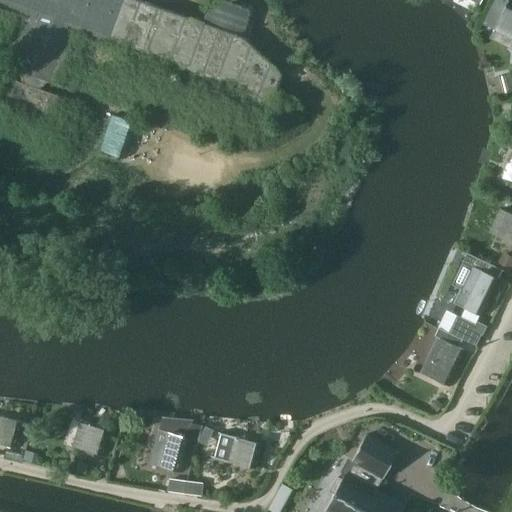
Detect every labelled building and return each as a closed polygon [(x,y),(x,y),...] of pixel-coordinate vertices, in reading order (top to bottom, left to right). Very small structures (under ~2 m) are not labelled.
[(20,74),(21,84),(2,78),(0,83),(0,104),(50,122),(59,97),(41,91),(48,83),(53,71),(64,39),(68,27),(243,91),(240,99),(268,110),(273,97),(291,103),(296,108),(299,114),(298,120),(301,121),(303,116),(303,111),(302,106),(298,101),(293,97),(275,91),(280,76),(247,44),(242,39),(248,15),(247,13),(246,11),(243,9),(219,1),(217,1),(215,1),(213,3),(201,20),(198,24),(195,23),(134,1),(131,0),(0,0),(0,3),(41,18),(37,29),(25,60),(0,50),(0,55),(23,64),(20,74)] [(215,0),(213,3),(215,1),(217,1),(219,1),(243,9),(246,11),(247,13),(248,15),(242,39),(247,44),(254,19),(255,14),(255,12),(255,11),(254,10),(253,9),(252,8),(251,8),(229,0),(215,0)] [(511,3),(508,2),(494,30),(511,39),(511,3)] [(511,79),(510,74),(495,78),(500,98),(511,95),(511,79)] [(129,123),(112,118),(101,152),(118,158),(129,123)] [(269,187),(267,186),(262,187),(258,188),(256,189),(253,191),(251,194),(248,198),(247,201),(247,205),(240,206),(241,210),(251,208),(251,206),(251,204),(252,201),(254,198),(255,196),(257,194),(259,192),(261,191),(263,191),(266,191),(269,191),(272,192),(275,194),(276,195),(278,197),(288,191),(285,187),(279,191),(276,189),(272,187),(269,187)] [(259,196),(260,195),(259,192),(257,194),(255,196),(254,198),(252,201),(251,204),(251,206),(251,208),(241,210),(241,212),(243,212),(252,210),(253,212),(254,214),(257,217),(259,218),(261,219),(263,219),(266,220),(268,220),(271,219),(273,218),(275,217),(277,215),(278,213),(279,211),(280,208),(280,204),(280,202),(279,199),(287,194),(289,193),(288,191),(278,197),(276,195),(275,194),(272,192),(269,191),(266,191),(263,191),(264,194),(267,194),(268,194),(271,195),(272,196),(274,198),(275,199),(276,201),(277,203),(277,205),(277,208),(276,210),(275,212),(273,214),(271,215),(269,216),(267,216),(264,216),(261,216),(259,215),(258,213),(256,212),(256,210),(255,208),(254,206),(254,203),(255,201),(256,199),(257,198),(259,196)] [(252,210),(243,212),(244,215),(246,218),(249,221),(252,224),(258,227),(262,227),(267,227),(272,226),(277,224),(281,221),(285,217),(287,213),(289,208),(289,203),(288,198),(287,194),(279,199),(280,202),(280,204),(280,208),(279,211),(278,213),(277,215),(275,217),(273,218),(271,219),(268,220),(266,220),(263,219),(261,219),(259,218),(257,217),(254,214),(253,212),(252,210)] [(511,214),(503,210),(491,233),(511,243),(511,214)] [(454,302),(483,316),(500,280),(496,278),(500,269),(466,253),(452,284),(461,288),(454,302)] [(511,257),(503,253),(497,266),(511,273),(511,272),(511,257)] [(466,351),(452,344),(456,336),(437,327),(433,335),(437,336),(426,359),(436,364),(430,377),(449,386),(466,351)] [(476,344),(480,337),(481,334),(470,328),(464,338),(476,344)] [(436,399),(430,406),(437,411),(443,405),(436,399)] [(0,443),(18,448),(21,439),(31,442),(35,426),(25,423),(0,416),(0,443)] [(110,431),(82,424),(76,449),(103,456),(110,431)] [(205,427),(198,442),(206,446),(213,431),(205,427)] [(190,438),(159,430),(150,464),(181,472),(190,438)] [(263,445),(232,436),(220,433),(213,458),(256,469),(263,445)] [(392,511),(398,502),(376,490),(382,478),(383,478),(398,452),(366,435),(352,461),(357,464),(351,476),(345,473),(342,479),(338,477),(331,490),(335,493),(324,511),(392,511)] [(26,450),(23,460),(35,463),(38,454),(26,450)] [(169,479),(168,492),(185,494),(186,481),(169,479)] [(186,481),(185,494),(201,496),(203,483),(186,481)] [(284,483),(272,507),(280,510),(291,486),(284,483)]
